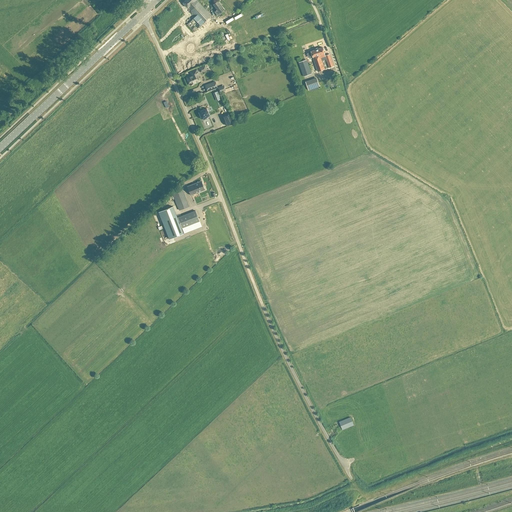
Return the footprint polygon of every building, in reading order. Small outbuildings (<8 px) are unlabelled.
[(185,0),(183,2),(188,8),(188,7),(196,16),(185,26),(191,32),(193,30),(194,31),(211,15),(196,0),(185,0)] [(163,43),(168,48),(175,41),(170,36),(163,43)] [(325,57),(328,66),(329,68),(334,66),(330,54),(325,55),(323,47),(311,51),(311,52),(308,53),(307,54),(308,57),(309,57),(313,56),(318,71),(325,69),(321,58),(325,57)] [(299,62),(303,76),(312,74),(307,59),(299,62)] [(192,76),(187,78),(188,81),(188,83),(189,84),(190,86),(200,82),(197,76),(199,75),(197,70),(191,72),(192,76)] [(309,92),(320,88),(317,79),(305,82),(309,92)] [(216,81),(206,85),(208,91),(218,88),(216,81)] [(206,117),(210,116),(206,108),(199,111),(202,119),(203,118),(203,120),(207,118),(206,117)] [(209,113),(214,125),(218,123),(213,111),(209,113)] [(222,116),(226,126),(233,123),(229,113),(222,116)] [(191,195),(205,190),(201,180),(201,181),(200,180),(197,181),(198,182),(187,186),(191,195)] [(189,206),(183,188),(172,192),(179,210),(189,206)] [(160,207),(168,200),(166,198),(158,205),(160,207)] [(173,206),(159,212),(169,238),(184,233),(173,206)] [(216,215),(214,208),(203,212),(205,219),(216,215)] [(262,209),(248,215),(251,222),(265,216),(262,209)] [(179,217),(183,227),(200,221),(195,211),(179,217)] [(218,246),(227,243),(223,233),(211,237),(213,245),(217,244),(218,246)] [(350,417),(339,422),(342,430),(354,425),(350,417)]
